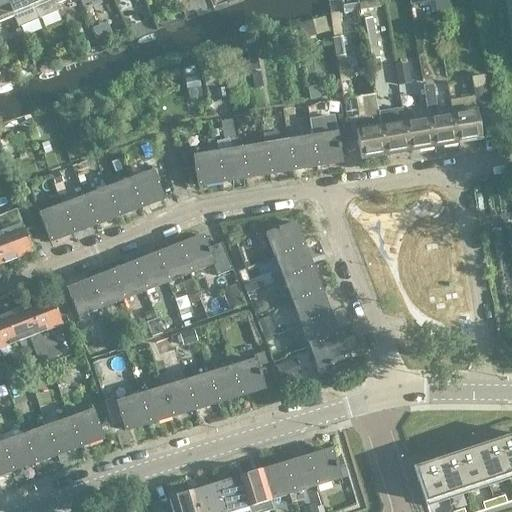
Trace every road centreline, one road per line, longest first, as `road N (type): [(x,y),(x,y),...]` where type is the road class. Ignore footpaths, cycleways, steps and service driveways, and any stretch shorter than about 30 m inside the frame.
road 1 (tertiary): [(35,509),(372,401)]
road 2 (residential): [(0,287),(175,222),(326,192)]
road 3 (residential): [(492,395),(458,169)]
road 4 (residential): [(396,394),(326,192)]
road 5 (residential): [(326,192),(458,169)]
